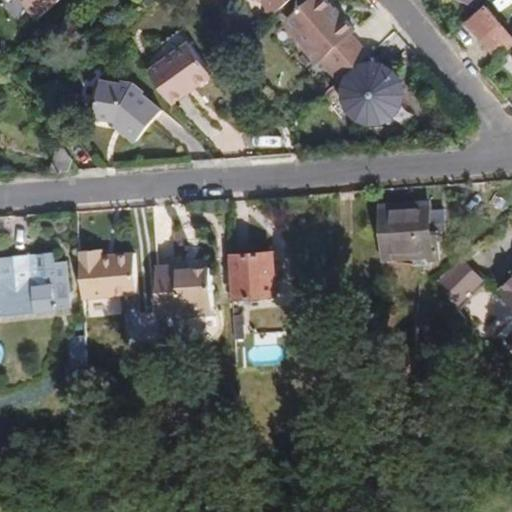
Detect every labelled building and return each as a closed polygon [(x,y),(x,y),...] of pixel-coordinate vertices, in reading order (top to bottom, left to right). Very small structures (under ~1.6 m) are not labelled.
[(20,0),(37,20),(59,0),(20,0)] [(291,0),(261,0),(267,9),(273,16),(291,0)] [(368,55),(350,35),(354,31),(342,17),(338,20),(332,12),(334,11),(324,0),(308,0),(285,20),(295,32),(295,38),(304,48),(309,49),(320,61),(323,58),(341,79),(368,55)] [(482,6),(477,0),(459,0),(472,14),(482,6)] [(498,60),(511,47),(511,38),(485,8),(467,23),(498,60)] [(268,20),(273,16),(267,9),(262,13),(268,20)] [(194,89),(213,75),(190,42),(148,71),(172,104),(186,94),(185,92),(192,87),(194,89)] [(400,108),(403,95),(400,84),(393,73),(382,67),(369,65),(358,69),(348,77),(343,88),(343,101),(348,113),(356,121),(368,125),(381,124),(392,117),(400,108)] [(136,142),(162,111),(142,95),(144,92),(133,84),(122,82),(121,84),(100,80),(93,118),(115,121),(116,121),(124,127),(121,131),(136,142)] [(320,97),(332,87),(327,82),(316,92),(320,97)] [(124,127),(116,121),(115,121),(114,124),(121,131),(124,127)] [(69,171),(74,159),(65,147),(61,147),(51,171),(55,172),(69,171)] [(443,260),(441,231),(434,232),(432,209),(432,204),(381,208),(382,213),(385,261),(431,257),(431,261),(443,260)] [(449,230),(447,208),(432,209),(434,232),(441,231),(449,230)] [(141,292),(138,253),(105,255),(104,248),(81,250),(85,297),(141,292)] [(73,302),(69,262),(57,263),(56,252),(29,255),(28,255),(29,262),(18,264),(17,256),(0,257),(0,315),(70,309),(69,302),(73,302)] [(278,294),(275,252),(235,255),(239,298),(244,297),(254,296),(278,294)] [(465,302),(487,284),(466,259),(444,277),(465,302)] [(215,302),(213,267),(192,268),(181,269),(180,264),(157,266),(160,307),(185,305),(191,309),(210,308),(215,302)] [(511,285),(493,305),(511,323),(511,285)] [(397,304),(396,294),(388,295),(389,305),(397,304)] [(323,312),(322,298),(306,299),(308,314),(300,314),(302,340),(310,339),(312,363),(327,362),(325,332),(323,312)] [(340,331),(338,311),(323,312),(325,332),(340,331)] [(248,337),(246,315),(237,315),(237,323),(238,338),(248,337)] [(346,360),(344,331),(340,331),(325,332),(327,362),(346,360)] [(413,373),(410,334),(391,336),(394,374),(413,373)] [(92,384),(89,335),(72,336),(75,385),(92,384)] [(86,437),(88,427),(67,424),(66,434),(86,437)] [(371,499),(386,493),(383,484),(368,490),(369,494),(371,499)] [(350,511),(381,511),(392,508),(386,493),(371,499),(360,503),(349,508),(350,511)] [(360,503),(371,499),(369,494),(358,498),(360,503)]
